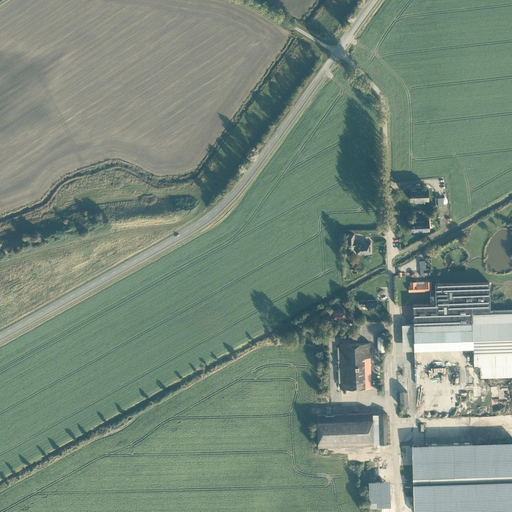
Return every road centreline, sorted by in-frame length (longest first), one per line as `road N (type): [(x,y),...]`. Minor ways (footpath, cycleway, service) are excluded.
road 1 (residential): [(0,335),(216,210),(336,51)]
road 2 (unclassified): [(336,51),(383,100),(394,403)]
